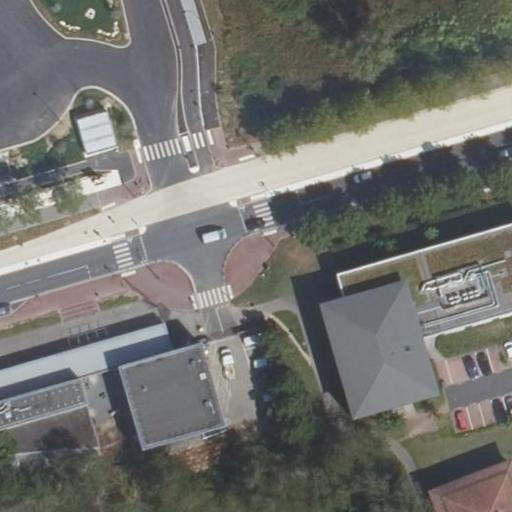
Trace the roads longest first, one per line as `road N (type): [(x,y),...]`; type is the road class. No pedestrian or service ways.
road 1 (unclassified): [(511,140),(190,233)]
road 2 (unclassified): [(0,287),(190,233)]
